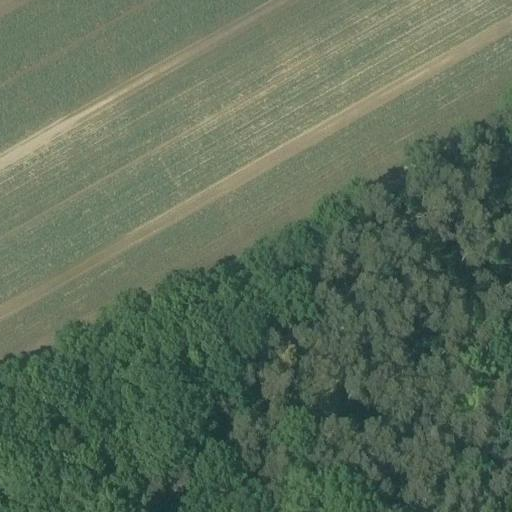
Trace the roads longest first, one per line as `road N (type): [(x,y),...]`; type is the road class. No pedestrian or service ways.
road 1 (track): [(511,114),(0,410)]
road 2 (track): [(511,321),(446,511)]
